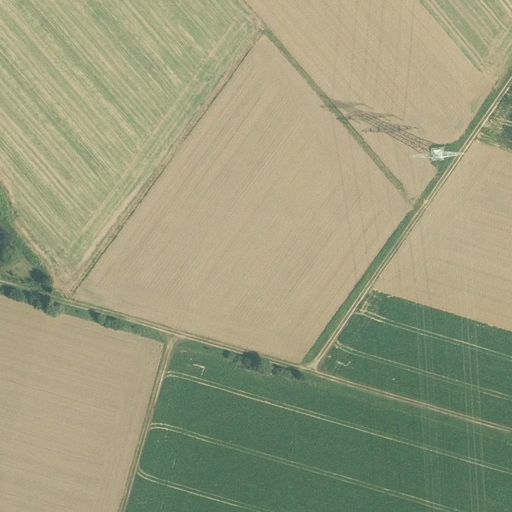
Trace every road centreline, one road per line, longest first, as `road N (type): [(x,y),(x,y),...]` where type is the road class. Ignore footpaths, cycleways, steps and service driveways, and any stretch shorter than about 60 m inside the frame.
road 1 (track): [(511,84),(310,372)]
road 2 (track): [(264,28),(71,302)]
road 3 (track): [(0,281),(310,372)]
road 4 (track): [(420,212),(239,0)]
road 5 (track): [(310,372),(511,431)]
road 6 (track): [(172,332),(121,511)]
